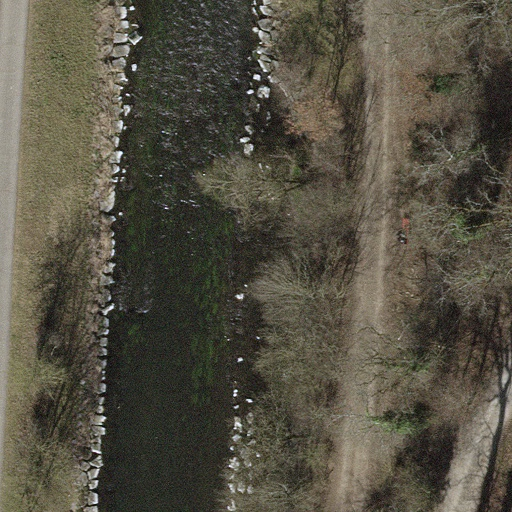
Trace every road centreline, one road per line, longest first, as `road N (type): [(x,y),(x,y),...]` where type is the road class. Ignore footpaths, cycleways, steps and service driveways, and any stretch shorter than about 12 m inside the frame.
road 1 (track): [(346,511),(370,0)]
road 2 (track): [(18,0),(0,368)]
road 3 (track): [(511,384),(456,511)]
